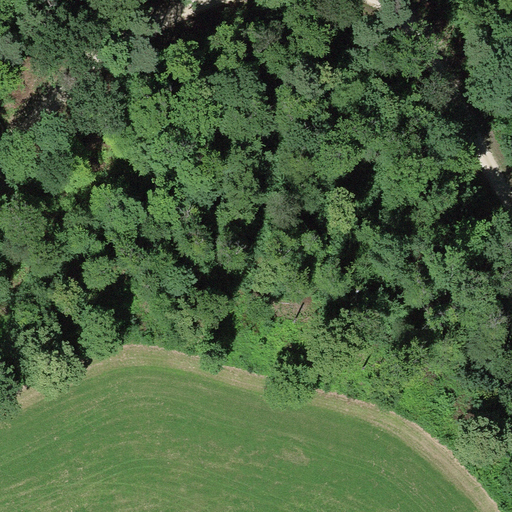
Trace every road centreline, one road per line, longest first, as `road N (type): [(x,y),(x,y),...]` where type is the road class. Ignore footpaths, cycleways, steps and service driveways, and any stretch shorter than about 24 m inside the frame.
road 1 (track): [(0,177),(146,39),(227,0)]
road 2 (track): [(379,0),(448,90),(511,199)]
